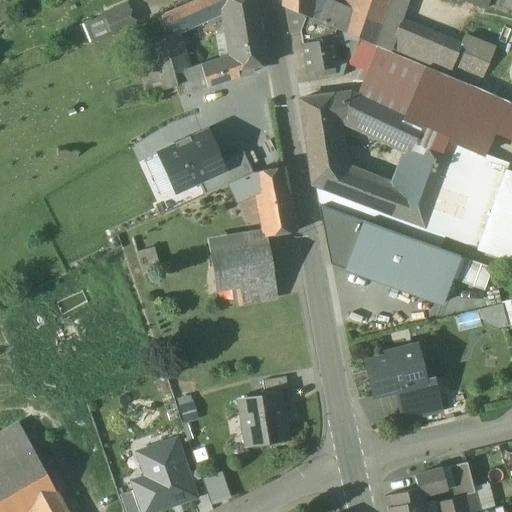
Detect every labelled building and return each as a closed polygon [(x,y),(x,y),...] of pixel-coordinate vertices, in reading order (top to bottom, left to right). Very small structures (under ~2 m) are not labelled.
[(202,0),(158,18),(166,35),(166,36),(177,32),(205,19),(224,4),(247,0),(202,0)] [(202,69),(200,69),(207,87),(237,77),(252,74),(252,68),(266,66),(255,0),(247,0),(224,4),(229,34),(233,59),(219,63),(202,69)] [(311,0),(281,0),(281,7),(285,8),(300,15),(301,5),(311,6),(311,5),(311,0)] [(389,4),(378,0),(353,0),(350,10),(342,33),(359,40),(372,46),(389,4)] [(489,0),(458,0),(486,10),(489,3),(489,0)] [(511,0),(489,0),(489,3),(511,12),(511,0)] [(333,3),(311,5),(311,6),(301,5),(300,15),(305,17),(325,25),(334,3),(333,3)] [(350,10),(334,3),(325,25),(335,30),(342,33),(350,10)] [(457,53),(395,29),(403,7),(389,4),(372,46),(443,76),(447,77),(452,65),(457,53)] [(135,28),(126,5),(103,15),(104,16),(112,36),(113,37),(135,28)] [(300,15),(285,8),(289,34),(299,32),(299,31),(305,17),(300,15)] [(104,16),(85,24),(93,44),(112,36),(104,16)] [(325,25),(305,17),(299,31),(299,32),(302,45),(331,39),(335,30),(325,25)] [(177,32),(166,36),(166,35),(162,36),(173,73),(188,69),(177,32)] [(493,43),(467,32),(465,39),(490,49),(493,43)] [(229,34),(216,36),(219,63),(233,59),(229,34)] [(162,36),(134,43),(147,93),(156,91),(166,89),(176,86),(177,86),(173,73),(162,36)] [(465,39),(463,38),(457,53),(452,65),(482,78),(494,51),(490,49),(465,39)] [(331,39),(302,45),(307,72),(321,70),(322,76),(334,73),(333,68),(336,67),(331,39)] [(372,46),(359,40),(348,64),(366,72),(376,47),(372,46)] [(443,76),(376,47),(366,72),(355,97),(421,128),(443,76)] [(188,69),(173,73),(177,86),(176,86),(178,93),(179,95),(207,87),(200,69),(202,69),(200,65),(188,69)] [(447,77),(443,76),(421,128),(417,138),(420,139),(449,153),(452,144),(481,155),(490,132),(503,102),(447,77)] [(176,86),(166,89),(168,95),(178,93),(176,86)] [(166,89),(156,91),(158,100),(169,97),(168,95),(166,89)] [(355,97),(348,94),(328,96),(359,111),(354,125),(415,154),(420,139),(417,138),(421,128),(355,97)] [(328,96),(299,100),(306,148),(338,143),(335,122),(343,120),(354,125),(359,111),(328,96)] [(511,105),(503,102),(490,132),(511,140),(511,105)] [(197,182),(223,170),(220,163),(206,134),(190,141),(188,137),(173,144),(175,148),(159,156),(176,192),(197,182)] [(415,154),(401,193),(434,205),(450,153),(449,153),(420,139),(415,154)] [(338,143),(306,148),(309,165),(329,166),(342,171),(338,143)] [(481,155),(452,144),(449,153),(450,153),(434,205),(425,229),(444,236),(476,249),(485,223),(505,169),(507,164),(481,155)] [(197,182),(204,196),(228,185),(253,174),(243,153),(220,163),(223,170),(197,182)] [(434,205),(401,193),(342,171),(329,166),(309,165),(312,186),(422,228),(425,229),(434,205)] [(284,168),(255,173),(258,192),(266,237),(295,232),(284,168)] [(511,171),(505,169),(485,223),(476,249),(511,262),(511,171)] [(253,174),(228,185),(235,201),(258,192),(255,173),(253,174)] [(312,186),(318,205),(440,249),(444,236),(425,229),(422,228),(312,186)] [(332,265),(344,270),(362,221),(318,205),(332,265)] [(440,249),(362,221),(344,270),(441,305),(451,279),(459,256),(440,249)] [(268,243),(210,253),(216,290),(231,288),(274,281),(268,243)] [(153,249),(137,254),(142,271),(158,266),(153,249)] [(483,291),(492,268),(459,256),(451,279),(483,291)] [(274,281),(231,288),(234,305),(277,298),(274,281)] [(498,330),(508,327),(502,305),(478,311),(480,319),(498,330)] [(414,347),(385,354),(386,358),(370,362),(374,377),(370,378),(374,396),(396,391),(424,384),(423,382),(414,347)] [(286,378),(262,382),(264,393),(287,389),(286,378)] [(424,384),(396,391),(403,420),(439,411),(432,380),(423,382),(424,384)] [(280,395),(239,402),(247,446),(287,439),(280,395)] [(178,402),(182,420),(195,417),(192,399),(178,402)] [(20,425),(0,436),(0,487),(7,483),(41,464),(20,425)] [(143,511),(154,511),(195,498),(176,442),(144,453),(152,477),(133,483),(136,490),(143,511)] [(41,464),(7,483),(22,511),(32,507),(55,491),(41,464)] [(466,464),(449,468),(454,487),(457,498),(473,494),(466,464)] [(449,468),(440,470),(445,489),(454,487),(449,468)] [(440,470),(416,476),(418,489),(419,488),(421,495),(445,489),(440,470)] [(209,500),(227,494),(219,471),(201,477),(209,500)] [(502,471),(493,475),(496,484),(506,481),(502,471)] [(0,511),(21,511),(22,511),(7,483),(0,487),(0,511)] [(418,489),(385,498),(388,511),(425,511),(421,495),(419,488),(418,489)] [(127,511),(143,511),(136,490),(121,495),(127,511)] [(65,511),(55,491),(32,507),(34,511),(65,511)] [(457,498),(437,503),(439,511),(477,511),(475,499),(473,494),(457,498)] [(490,495),(475,499),(477,511),(483,511),(486,511),(494,509),(490,495)]
